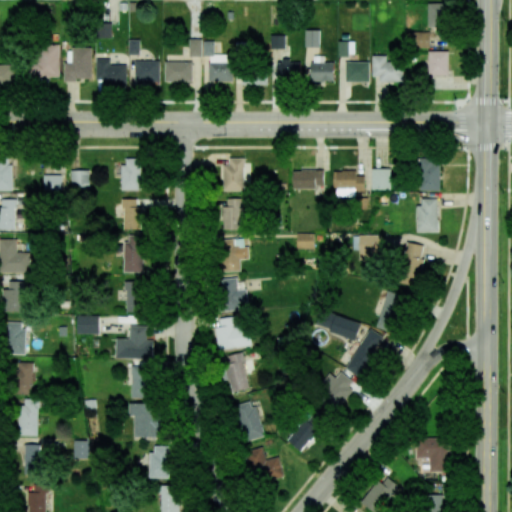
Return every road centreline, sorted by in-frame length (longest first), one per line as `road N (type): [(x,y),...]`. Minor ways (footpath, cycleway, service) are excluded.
road 1 (tertiary): [(0,123),(486,124)]
road 2 (residential): [(226,511),(186,358),(184,123)]
road 3 (secondary): [(484,511),(486,157)]
road 4 (residential): [(486,157),(464,265),(415,373)]
road 5 (residential): [(302,511),(415,373)]
road 6 (secondary): [(486,124),(486,0)]
